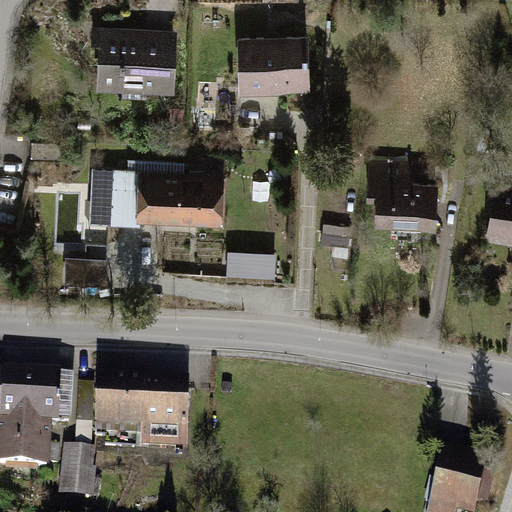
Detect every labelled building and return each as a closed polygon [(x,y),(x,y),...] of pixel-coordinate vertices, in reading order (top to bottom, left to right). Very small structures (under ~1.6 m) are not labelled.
[(179,36),(106,32),(103,89),(176,93),(179,36)] [(307,35),(241,35),(241,88),(308,87),(307,35)] [(65,145),(34,144),(34,160),(64,161),(65,145)] [(410,159),(372,156),(370,192),(379,192),(377,226),(435,230),(439,183),(409,181),(410,159)] [(139,173),(118,172),(116,217),(137,218),(139,173)] [(227,175),(144,172),(142,222),(225,225),(227,175)] [(511,192),(500,191),(490,241),(511,245),(511,192)] [(231,250),(231,276),(279,277),(280,251),(231,250)] [(112,284),(112,256),(75,255),(75,284),(112,284)] [(60,376),(0,373),(0,469),(56,472),(60,376)] [(190,389),(104,386),(102,448),(188,450),(190,389)] [(475,511),(489,459),(448,449),(432,511),(475,511)] [(99,453),(67,451),(64,498),(96,499),(99,453)]
